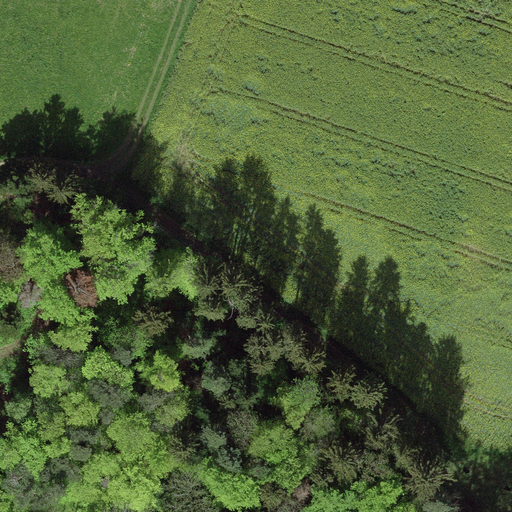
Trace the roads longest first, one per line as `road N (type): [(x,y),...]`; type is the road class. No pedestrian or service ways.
road 1 (track): [(0,171),(79,171),(116,185),(435,432)]
road 2 (track): [(435,432),(511,107)]
